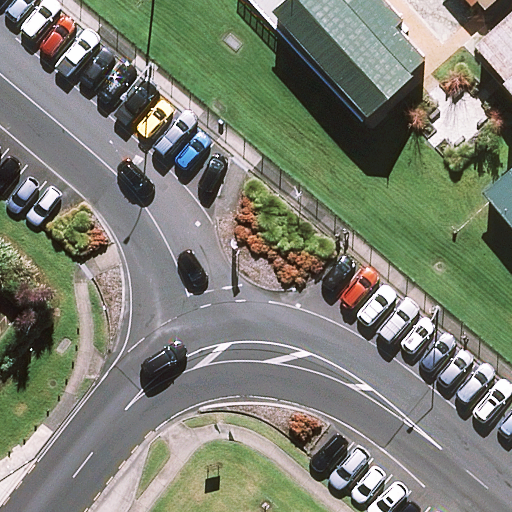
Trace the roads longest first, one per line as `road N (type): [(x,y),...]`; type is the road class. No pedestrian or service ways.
road 1 (residential): [(210,355),(186,290),(137,203),(0,73)]
road 2 (residential): [(511,508),(362,386),(280,353),(210,355)]
road 3 (residential): [(45,511),(137,398),(210,355)]
